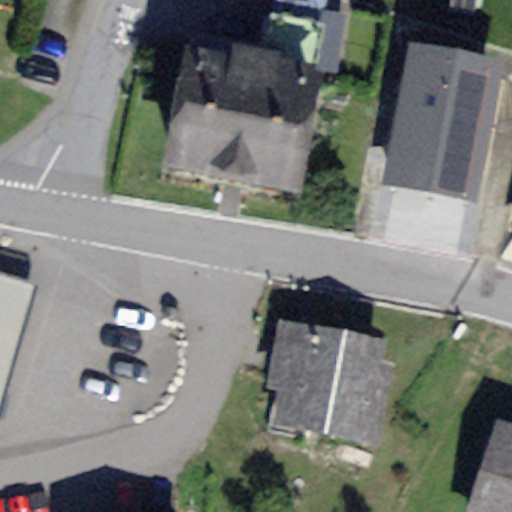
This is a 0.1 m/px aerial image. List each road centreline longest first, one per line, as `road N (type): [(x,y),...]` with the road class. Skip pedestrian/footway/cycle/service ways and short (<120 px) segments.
road 1 (residential): [(0,484),(146,451),(183,431),(204,397),(237,248)]
road 2 (tertiary): [(237,248),(511,299)]
road 3 (residential): [(116,0),(51,214)]
road 4 (tertiary): [(51,214),(237,248)]
